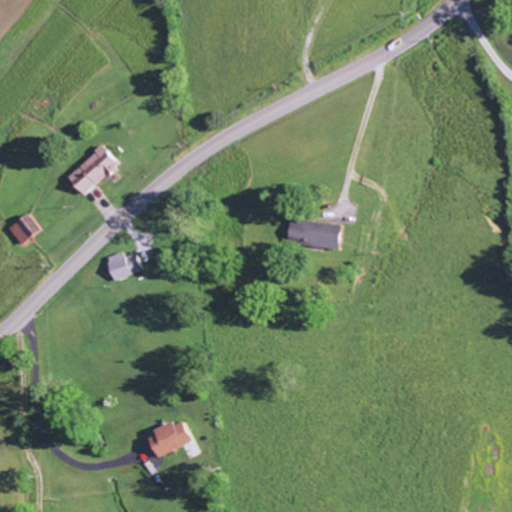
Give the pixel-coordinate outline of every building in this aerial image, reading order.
[(90,195),(125,162),(108,144),(73,177),(90,195)] [(12,229),(25,245),(44,230),(32,214),(12,229)] [(347,228),(297,219),(293,242),(343,251),(347,228)] [(128,257),(127,252),(111,257),(118,280),(147,271),(142,253),(128,257)] [(154,431),(163,456),(184,450),(187,457),(196,454),(193,443),(195,443),(188,420),(154,431)]
